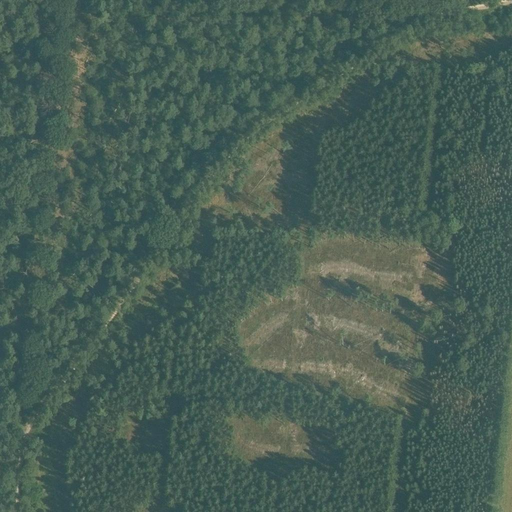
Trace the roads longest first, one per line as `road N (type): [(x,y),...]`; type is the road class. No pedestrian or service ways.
road 1 (track): [(23,511),(28,425),(42,395),(237,134),(436,5),(451,10),(494,0)]
road 2 (track): [(56,13),(29,421)]
